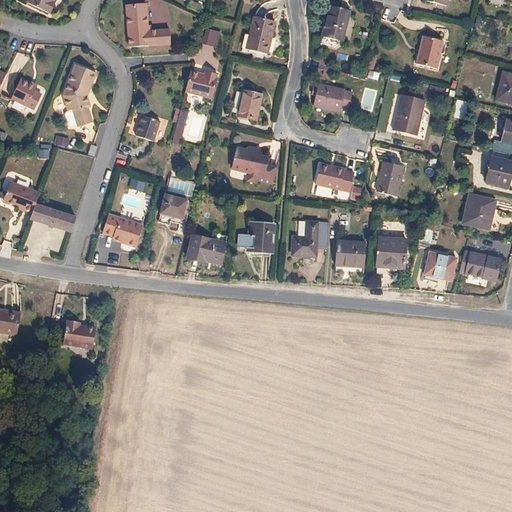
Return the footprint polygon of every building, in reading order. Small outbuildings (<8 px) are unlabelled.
[(28,0),(26,4),(48,15),(50,15),(54,5),(52,4),(54,0),(28,0)] [(189,9),(202,11),(203,3),(191,1),(189,9)] [(129,49),(148,48),(148,45),(157,45),(157,47),(170,46),(169,31),(147,33),(145,5),(125,7),(129,49)] [(341,42),(348,13),(329,8),(322,38),(341,42)] [(266,56),(274,24),(253,19),(246,51),(266,56)] [(203,43),(218,45),(220,30),(205,28),(203,43)] [(436,71),(442,43),(422,39),(415,66),(436,71)] [(86,98),(95,76),(75,67),(62,97),(67,113),(65,115),(68,127),(71,127),(76,126),(77,129),(92,125),(87,110),(90,110),(86,98)] [(203,76),(190,72),(184,93),(199,97),(211,101),(216,80),(217,75),(208,73),(207,78),(203,76)] [(511,104),(511,76),(503,74),(496,101),(511,104)] [(35,94),(37,89),(19,81),(10,100),(34,112),(41,97),(35,94)] [(348,109),(352,95),(317,87),(317,91),(313,90),(312,96),(315,97),(313,107),(340,113),(341,107),(348,109)] [(197,104),(199,97),(184,93),(182,101),(197,104)] [(255,121),(260,97),(243,93),(237,117),(255,121)] [(402,112),(397,111),(393,132),(416,137),(424,102),(400,97),(399,104),(404,105),(402,112)] [(179,112),(172,141),(179,143),(187,114),(179,112)] [(153,143),(159,124),(142,118),(135,138),(153,143)] [(494,118),(492,137),(501,138),(503,119),(494,118)] [(511,145),(511,123),(506,122),(501,143),(511,145)] [(68,147),(69,138),(56,136),(55,145),(68,147)] [(93,158),(96,149),(91,147),(88,156),(93,158)] [(268,159),(258,157),(253,155),(253,154),(246,152),(237,150),(232,170),(248,174),(246,182),(256,185),(257,182),(271,186),(275,168),(266,166),(268,159)] [(508,189),(511,169),(511,163),(491,159),(485,184),(508,189)] [(395,198),(402,168),(383,164),(376,194),(395,198)] [(349,194),(353,175),(343,172),(344,171),(319,166),(315,187),(349,194)] [(166,187),(193,193),(196,180),(172,174),(172,172),(170,172),(166,187)] [(19,207),(18,209),(32,215),(35,206),(39,196),(10,184),(4,200),(19,207)] [(193,193),(166,187),(159,216),(160,216),(171,219),(186,222),(193,193)] [(488,232),(495,202),(468,196),(462,226),(488,232)] [(2,203),(18,209),(19,207),(4,200),(2,203)] [(35,206),(32,215),(30,221),(71,234),(75,219),(35,206)] [(169,227),(171,219),(160,216),(158,224),(169,227)] [(102,236),(113,239),(122,241),(121,245),(136,249),(142,227),(108,217),(102,236)] [(250,223),(250,233),(254,233),(253,238),(250,237),(240,236),(239,249),(248,250),(251,250),(253,250),(253,254),(270,256),(272,225),(250,223)] [(423,223),(417,247),(428,250),(436,226),(423,223)] [(326,251),(328,225),(306,224),(304,240),(298,239),(292,239),(291,257),(316,259),(316,250),(326,251)] [(220,266),(227,237),(214,235),(213,242),(192,237),(187,260),(205,264),(205,262),(220,266)] [(404,270),(406,242),(378,240),(377,268),(404,270)] [(363,268),(364,244),(336,243),(335,267),(363,268)] [(464,253),(459,275),(495,283),(500,261),(464,253)] [(450,283),(456,260),(429,254),(423,276),(425,277),(424,279),(436,282),(437,279),(450,283)] [(0,334),(16,337),(19,315),(0,312),(0,334)] [(79,327),(79,325),(66,323),(62,347),(91,351),(94,330),(79,327)]
